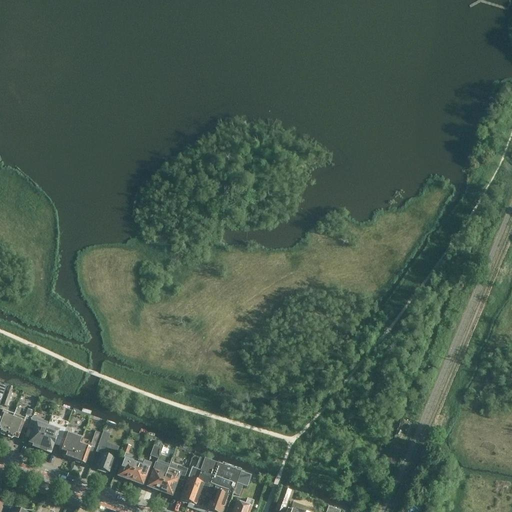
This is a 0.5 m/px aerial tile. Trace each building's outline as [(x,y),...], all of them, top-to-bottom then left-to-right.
[(1,405),(6,407),(11,393),(6,391),(1,405)] [(7,435),(13,418),(14,415),(3,411),(0,418),(0,432),(0,433),(1,435),(4,436),(6,435),(7,435)] [(22,427),(28,429),(32,417),(33,415),(27,414),(25,419),(21,418),(20,420),(13,418),(7,435),(8,435),(8,437),(8,438),(12,439),(13,438),(14,438),(15,438),(18,439),(22,427)] [(40,449),(47,427),(49,423),(32,417),(28,429),(25,437),(30,439),(29,443),(28,445),(40,449)] [(65,432),(67,428),(69,421),(62,419),(58,430),(65,432)] [(59,431),(47,427),(40,449),(51,453),(51,452),(52,452),(59,431)] [(67,428),(65,432),(58,451),(64,453),(62,456),(67,458),(68,460),(71,461),(73,460),(74,461),(82,439),(82,437),(71,433),(72,432),(71,429),(67,428)] [(103,433),(101,436),(98,447),(105,449),(110,435),(103,433)] [(98,447),(101,436),(95,434),(90,447),(92,447),(97,449),(98,447)] [(85,465),(92,447),(90,447),(87,445),(88,442),(82,439),(74,461),(75,461),(75,462),(79,464),(80,463),(85,465)] [(127,456),(130,447),(125,445),(121,453),(127,456)] [(156,458),(159,448),(154,447),(151,456),(156,458)] [(164,450),(159,448),(156,458),(161,459),(164,450)] [(103,471),(109,473),(116,455),(103,451),(96,469),(99,470),(98,471),(103,472),(103,471)] [(130,481),(138,461),(126,457),(118,477),(130,481)] [(201,508),(217,464),(217,463),(204,459),(200,471),(197,482),(195,488),(194,487),(188,503),(188,505),(195,507),(196,506),(201,508)] [(150,465),(138,461),(130,481),(142,486),(150,465)] [(233,494),(239,475),(240,472),(217,464),(201,508),(205,509),(203,511),(222,511),(223,510),(228,496),(232,497),(233,494)] [(172,497),(178,480),(183,482),(188,470),(177,466),(174,474),(167,472),(159,492),(172,497)] [(159,492),(167,472),(155,467),(148,488),(159,492)] [(197,482),(200,471),(192,468),(189,476),(188,478),(189,478),(180,502),(188,505),(188,503),(194,487),(195,488),(197,482)] [(241,473),(233,494),(239,496),(243,486),(247,487),(250,481),(251,476),(241,472),(241,473)] [(284,509),(291,492),(284,489),(277,506),(284,509)] [(237,502),(233,511),(249,511),(254,502),(247,499),(245,505),(237,502)]
